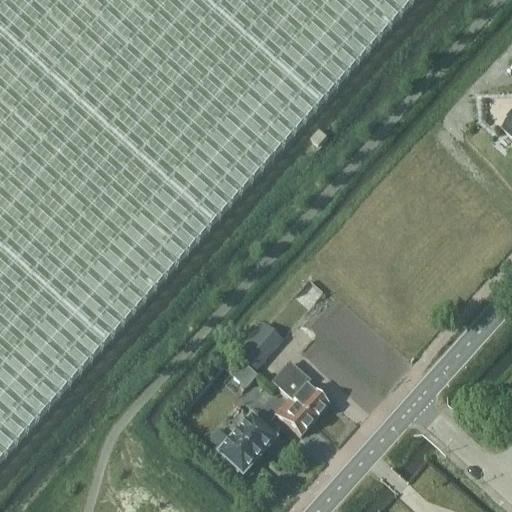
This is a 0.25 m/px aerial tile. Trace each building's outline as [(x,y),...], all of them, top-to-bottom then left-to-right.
[(0,0),(0,464),(416,0),(0,0)] [(511,121),(503,132),(511,140),(511,121)] [(262,326),(255,333),(237,353),(255,369),(280,342),(262,326)] [(307,382),(288,365),(270,385),(288,402),(313,423),(326,408),(303,387),(307,382)] [(240,366),(230,378),(244,391),(255,379),(240,366)] [(299,439),(313,423),(288,402),(276,416),(275,417),(299,439)] [(217,457),(241,478),(273,442),(250,421),(217,457)]
